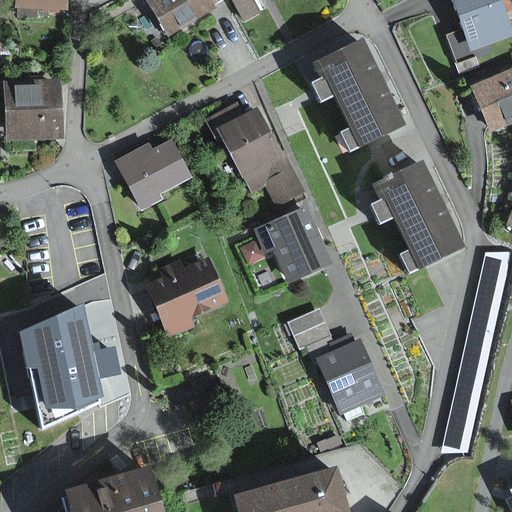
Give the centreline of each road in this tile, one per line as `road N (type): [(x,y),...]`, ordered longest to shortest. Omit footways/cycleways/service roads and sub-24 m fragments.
road 1 (residential): [(395,511),(426,449),(471,269),(474,225),(374,17)]
road 2 (residential): [(16,511),(144,410),(103,195),(81,170)]
road 3 (residential): [(374,17),(81,170)]
road 4 (residential): [(86,0),(81,170)]
road 5 (unclassified): [(511,389),(477,511)]
